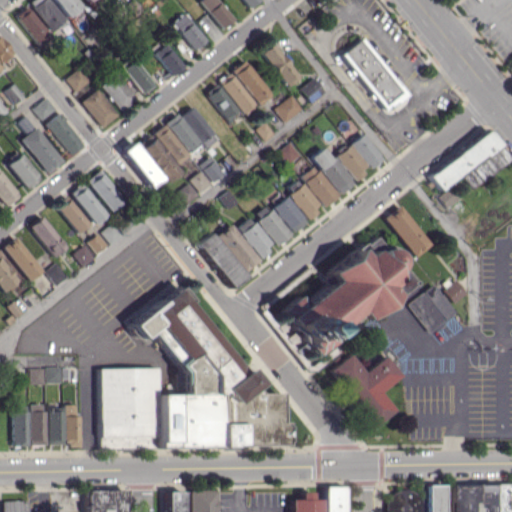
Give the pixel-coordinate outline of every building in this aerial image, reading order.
[(27,0),(26,1),(48,32),(62,21),(46,0),(27,0)] [(78,6),(72,0),(50,0),(64,17),(78,6)] [(219,28),(231,18),(214,0),(196,0),(195,1),(219,28)] [(12,16),(36,44),(47,35),(23,6),(12,16)] [(192,49),(203,37),(178,14),(167,25),(192,49)] [(357,29),(405,90),(378,111),(331,51),(335,48),(337,50),(354,37),(351,34),(357,29)] [(0,59),(9,53),(0,42),(0,59)] [(296,76),(268,42),(256,52),(284,86),(296,76)] [(180,67),(164,43),(151,51),(167,75),(180,67)] [(118,67),(139,94),(151,84),(130,58),(118,67)] [(268,93),(239,60),(226,71),(256,104),(268,93)] [(86,80),(76,67),(62,79),(72,91),(86,80)] [(133,99),(113,71),(96,83),(117,111),(133,99)] [(252,104),(226,71),(214,81),(240,114),(252,104)] [(296,88),(307,102),(321,90),(310,77),(296,88)] [(223,120),(234,112),(213,82),(201,91),(223,120)] [(77,100),(97,127),(114,114),(94,88),(77,100)] [(281,122),(299,108),(287,93),(270,108),(281,122)] [(29,106),(36,119),(51,110),(45,98),(29,106)] [(203,148),(215,138),(188,106),(177,116),(203,148)] [(65,155),(79,145),(56,112),(42,122),(65,155)] [(161,122),(186,153),(198,143),(173,113),(161,122)] [(59,161),(23,115),(15,121),(24,133),(17,139),(44,173),(59,161)] [(271,133),(262,121),(252,128),(261,140),(271,133)] [(173,164),(185,155),(161,123),(150,132),(173,164)] [(424,175),(435,190),(457,173),(468,188),(506,159),(484,129),(424,175)] [(363,169),(378,160),(362,133),(332,152),(349,181),(365,171),(363,169)] [(177,170),(145,134),(133,145),(165,180),(177,170)] [(117,151),(147,187),(158,178),(129,141),(117,151)] [(286,163),(297,153),(286,142),(276,152),(286,163)] [(349,184),(321,144),(307,155),(335,194),(349,184)] [(23,189),(37,177),(17,152),(3,163),(23,189)] [(209,181),(220,172),(206,155),(194,165),(209,181)] [(297,175),(319,206),(334,196),(311,164),(297,175)] [(118,202),(98,169),(84,178),(104,210),(118,202)] [(206,183),(197,170),(186,178),(195,191),(206,183)] [(16,195),(0,174),(0,202),(2,206),(16,195)] [(317,206),(294,178),(281,189),(304,217),(317,206)] [(195,194),(185,182),(173,192),(183,203),(195,194)] [(91,223),(103,214),(78,183),(66,192),(91,223)] [(290,232),(303,220),(281,195),(268,208),(290,232)] [(55,206),(73,232),(84,224),(67,198),(55,206)] [(249,214),(272,245),(286,235),(263,203),(249,214)] [(412,256),(427,243),(395,205),(380,217),(412,256)] [(49,256),(62,246),(37,216),(24,226),(49,256)] [(232,227),(255,256),(269,245),(246,216),(232,227)] [(213,235),(243,270),(256,259),(226,224),(213,235)] [(191,243),(227,287),(241,275),(206,232),(191,243)] [(93,252),(103,244),(94,233),(84,241),(93,252)] [(277,309),(297,293),(304,301),(329,280),(323,273),(373,233),(382,245),(386,244),(390,245),(394,247),(398,249),(400,253),(401,258),(400,262),(399,266),(411,282),(362,322),(354,312),(329,333),(336,342),(316,358),(277,309)] [(0,249),(25,280),(38,269),(11,236),(0,245),(0,249)] [(90,256),(81,244),(69,254),(79,266),(90,256)] [(0,289),(12,281),(0,262),(0,289)] [(64,277),(52,262),(41,271),(53,286),(64,277)] [(463,292),(453,279),(440,290),(450,303),(463,292)] [(451,315),(432,284),(404,301),(422,332),(451,315)] [(96,448),(226,446),(226,445),(281,445),(281,421),(276,421),(275,392),(253,393),(249,387),(249,381),(239,368),(232,368),(174,288),(124,323),(135,338),(146,330),(178,375),(178,394),(153,394),(152,367),(94,368),(96,448)] [(396,376),(381,355),(359,371),(346,353),(326,368),(370,426),(391,410),(376,391),(396,376)] [(42,383),(57,383),(58,366),(42,366),(42,383)] [(26,384),(40,383),(40,367),(26,368),(26,384)] [(41,444),(40,403),(25,403),(25,444),(41,444)] [(59,443),(58,404),(42,405),(43,444),(59,443)] [(76,445),(75,415),(71,415),(71,404),(59,404),(60,445),(76,445)] [(8,411),(9,445),(25,445),(24,411),(8,411)] [(511,511),(511,482),(448,484),(448,511),(511,511)] [(439,511),(440,485),(423,484),(422,511),(439,511)] [(341,511),(341,486),(320,486),(320,511),(341,511)] [(120,511),(120,489),(83,490),(83,511),(120,511)] [(214,511),(215,489),(187,490),(187,511),(214,511)] [(419,511),(420,491),(384,490),(383,511),(419,511)] [(178,511),(179,491),(163,491),(162,511),(178,511)] [(288,499),(287,511),(318,511),(319,498),(309,498),(309,491),(297,491),(297,499),(288,499)] [(0,511),(25,511),(25,500),(0,500),(0,511)]
